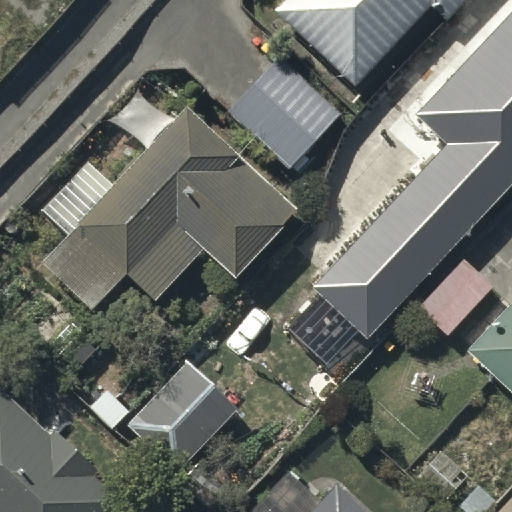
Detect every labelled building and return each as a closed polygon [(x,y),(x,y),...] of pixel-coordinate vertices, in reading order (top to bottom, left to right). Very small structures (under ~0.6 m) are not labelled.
[(288,0),(272,18),(352,93),(428,13),(445,29),(472,0),(288,0)] [(454,182),(490,215),(511,190),(511,29),(426,123),(470,163),(454,182)] [(283,62),(226,116),(284,176),(291,170),(296,176),(309,163),(303,157),(340,122),(283,62)] [(185,117),(38,270),(89,319),(125,282),(152,309),(199,260),(230,290),(295,222),(185,117)] [(481,225),(418,164),(336,254),(400,313),(481,225)] [(461,266),(416,315),(445,342),(490,293),(461,266)] [(511,398),(511,310),(468,358),(511,398)] [(0,511),(110,511),(115,507),(88,481),(95,475),(55,436),(47,444),(0,398),(0,511)] [(359,511),(335,490),(321,505),(287,473),(250,511),(359,511)] [(511,511),(511,500),(501,511),(511,511)]
